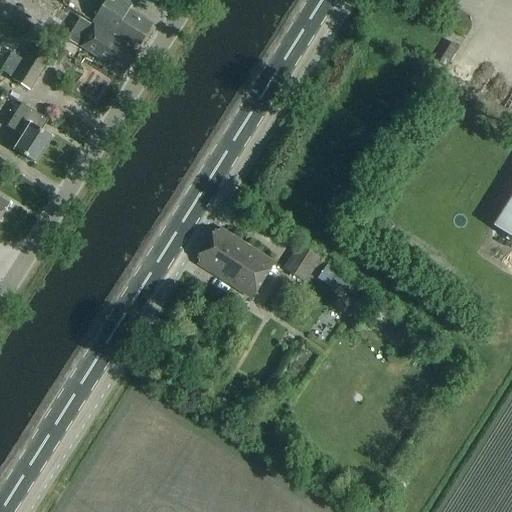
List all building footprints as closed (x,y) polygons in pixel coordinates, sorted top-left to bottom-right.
[(139,46),(152,26),(129,11),(132,7),(120,0),(95,0),(93,3),(101,9),(92,22),(113,35),(125,42),(127,38),(139,46)] [(123,75),(136,54),(81,19),(67,41),(80,48),(123,75)] [(30,93),(52,57),(33,46),(23,62),(12,55),(1,73),(12,80),(11,81),(30,93)] [(35,164),(51,138),(42,132),(48,122),(22,106),(7,129),(22,138),(14,151),(35,164)] [(511,240),(511,198),(493,229),(511,240)] [(0,220),(9,206),(0,199),(0,220)] [(273,264),(220,230),(217,234),(214,232),(197,259),(200,261),(197,264),(251,299),(273,264)] [(298,247),(282,272),(304,285),(316,267),(320,261),(298,247)]
